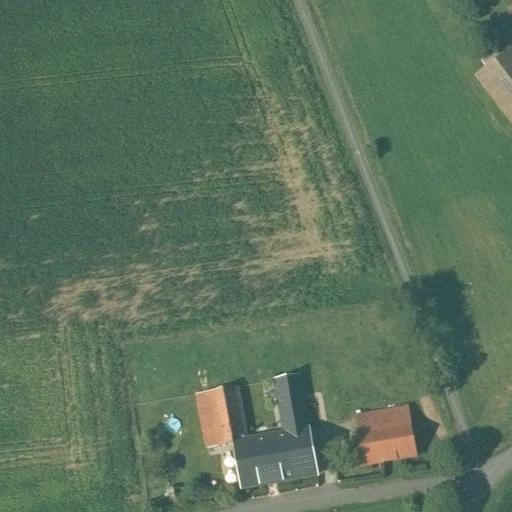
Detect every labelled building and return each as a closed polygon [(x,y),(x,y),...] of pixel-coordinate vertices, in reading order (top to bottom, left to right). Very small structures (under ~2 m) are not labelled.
[(511,49),(477,76),(511,122),(511,49)] [(285,435),(308,431),(298,377),(275,381),(285,435)] [(234,444),(247,442),(236,387),(208,392),(214,426),(203,429),(206,448),(234,444)] [(410,421),(356,430),(362,465),(416,456),(410,421)] [(247,442),(234,444),(242,488),(316,475),(308,431),(285,435),(247,442)]
